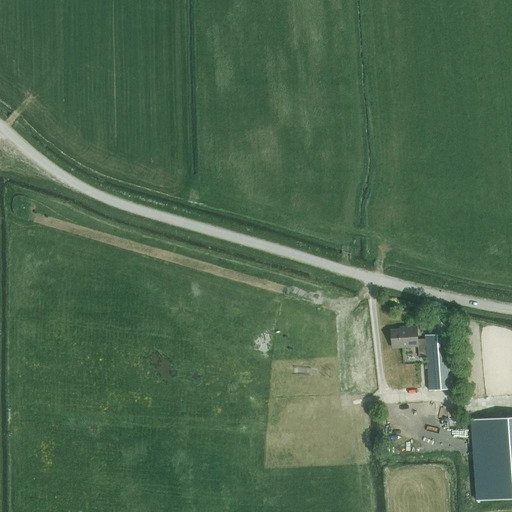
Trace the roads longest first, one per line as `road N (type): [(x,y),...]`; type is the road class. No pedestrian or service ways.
road 1 (unclassified): [(511,309),(340,270),(92,194),(0,127)]
road 2 (unknown): [(373,278),(388,386),(420,394),(426,365)]
